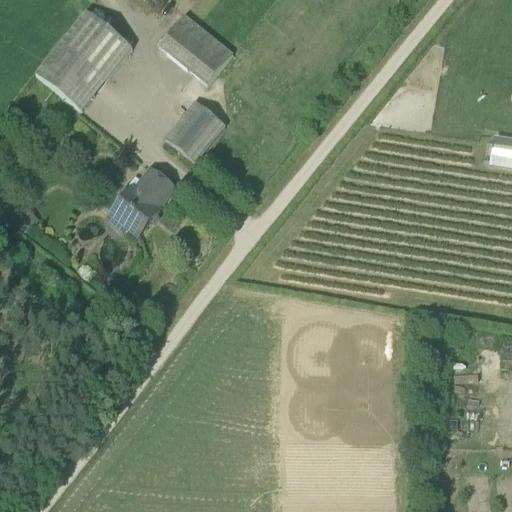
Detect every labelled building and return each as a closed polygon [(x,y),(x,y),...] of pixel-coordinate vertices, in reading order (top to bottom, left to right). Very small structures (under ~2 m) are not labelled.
[(86,17),(35,81),(81,117),(132,54),(86,17)] [(184,21),(158,53),(207,92),(233,60),(184,21)] [(165,144),(194,168),(225,131),(195,107),(165,144)] [(511,146),(495,144),(491,170),(511,173),(511,146)] [(0,152),(0,157),(4,161),(12,152),(5,146),(0,152)] [(174,193),(151,174),(133,196),(131,194),(127,191),(116,205),(120,208),(110,220),(113,223),(109,227),(122,238),(126,233),(138,243),(160,217),(157,215),(174,193)] [(8,224),(26,239),(37,225),(19,210),(8,224)]
